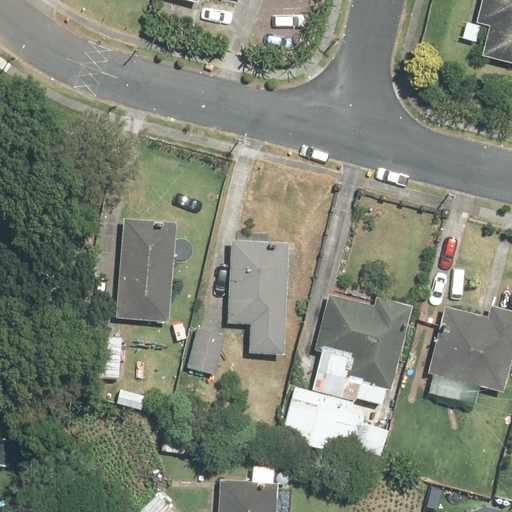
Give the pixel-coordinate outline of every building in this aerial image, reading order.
[(511,69),(511,0),(474,0),(468,27),(484,31),(476,61),(511,69)] [(164,325),(172,225),(116,221),(109,321),(164,325)] [(277,356),(284,246),(227,242),(222,324),(243,325),(241,354),(277,356)] [(99,312),(110,275),(88,269),(78,306),(99,312)] [(380,409),(406,306),(367,296),(365,303),(321,292),(305,354),(314,356),(306,391),(350,401),(380,409)] [(499,398),(511,341),(511,314),(481,308),(479,316),(437,306),(420,379),(499,398)] [(210,378),(222,334),(193,326),(181,370),(210,378)] [(120,381),(121,339),(78,337),(77,380),(120,381)] [(143,392),(113,386),(109,408),(139,414),(143,392)] [(349,460),(351,451),(376,457),(382,431),(357,425),(360,415),(348,412),(350,401),(306,391),(290,387),(277,442),(349,460)] [(289,511),(291,487),(265,485),(214,482),(211,511),(289,511)] [(170,511),(155,494),(133,511),(170,511)] [(489,498),(453,511),(506,511),(503,502),(489,498)]
